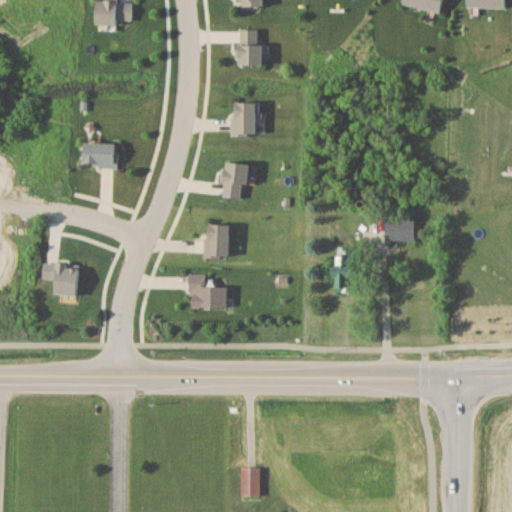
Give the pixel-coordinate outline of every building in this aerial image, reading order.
[(34,0),(30,13),(50,20),(48,27),(57,31),(62,23),(73,25),(77,2),(70,0),(34,0)] [(99,0),(98,22),(133,24),(134,2),(105,0),(99,0)] [(263,29),(240,29),(240,65),(263,65),(263,29)] [(258,102),(233,102),(233,134),(258,134),(258,102)] [(84,164),(117,167),(120,143),(86,140),(84,164)] [(225,197),(247,198),(248,163),(226,163),(225,197)] [(416,240),(416,218),(386,218),(386,240),(416,240)] [(231,224),(206,224),(206,256),(231,256),(231,224)] [(354,290),(354,251),(337,251),(337,290),(354,290)] [(43,279),(56,279),(55,293),(78,294),(79,264),(44,262),(43,279)] [(227,287),(207,287),(207,274),(191,274),(191,305),(227,305),(227,287)] [(260,467),(241,467),(241,496),(260,496),(260,467)]
